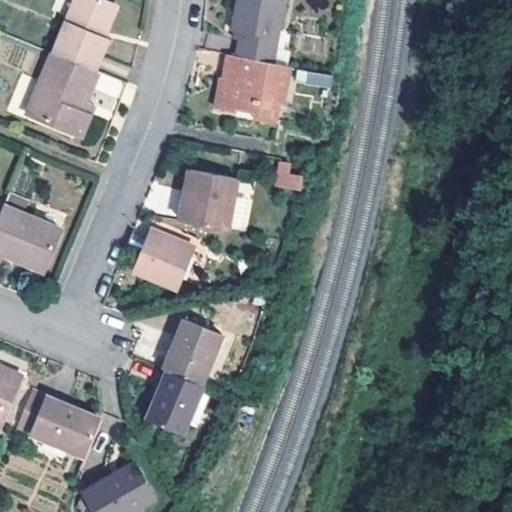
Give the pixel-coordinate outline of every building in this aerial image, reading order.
[(109,45),(105,43),(100,41),(113,10),(88,0),(78,0),(55,59),(96,75),(109,45)] [(278,62),(287,0),(240,0),(235,33),(244,34),(240,56),(278,62)] [(100,41),(105,43),(118,12),(113,10),(100,41)] [(240,56),(233,55),(230,71),(231,71),(230,78),(225,77),(220,108),(238,111),(240,105),(259,107),(258,116),(278,120),(281,104),(285,104),(292,65),(278,62),(240,56)] [(84,115),(87,106),(99,77),(96,75),(55,59),(53,58),(29,119),(83,141),(92,118),(84,115)] [(297,69),(295,81),(330,89),(333,77),(297,69)] [(95,110),(87,106),(84,115),(92,118),(95,110)] [(274,187),(301,190),(303,168),(276,166),(274,187)] [(191,171),(183,223),(230,230),(238,179),(191,171)] [(0,228),(0,257),(16,263),(18,257),(50,269),(65,233),(7,211),(2,222),(0,228)] [(197,248),(154,231),(150,242),(135,235),(129,250),(144,257),(137,272),(179,291),(197,248)] [(18,257),(16,263),(48,276),(50,269),(18,257)] [(188,321),(168,371),(172,372),(207,386),(208,386),(227,338),(188,321)] [(0,429),(5,431),(26,380),(0,369),(0,429)] [(172,372),(164,391),(167,392),(154,421),(187,434),(207,386),(172,372)] [(167,392),(164,391),(161,390),(149,419),(154,421),(167,392)] [(89,458),(104,420),(89,414),(88,417),(73,411),(74,408),(51,399),(36,436),(89,458)] [(134,511),(155,500),(136,468),(121,477),(115,468),(105,469),(90,477),(85,485),(100,511),(134,511)]
